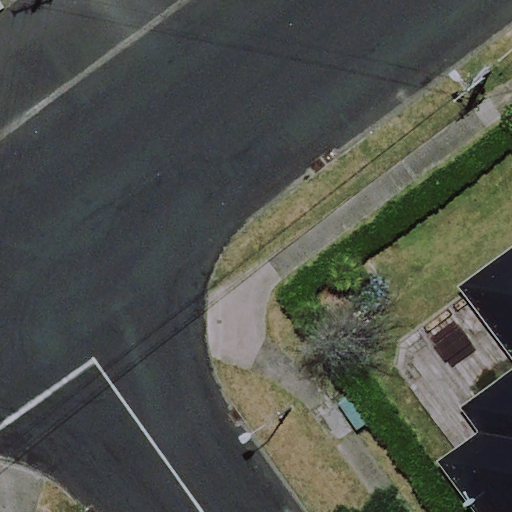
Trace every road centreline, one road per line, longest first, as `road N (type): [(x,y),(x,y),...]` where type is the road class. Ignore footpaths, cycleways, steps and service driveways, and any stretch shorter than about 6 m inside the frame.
road 1 (residential): [(371,0),(22,259)]
road 2 (residential): [(201,511),(22,259)]
